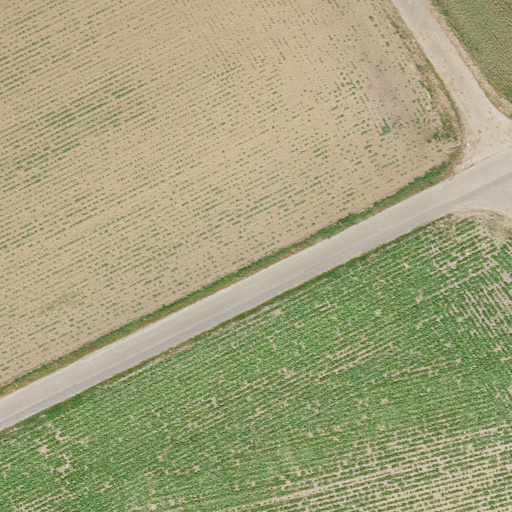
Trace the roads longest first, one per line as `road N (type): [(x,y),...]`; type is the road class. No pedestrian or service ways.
road 1 (track): [(0,416),(511,165)]
road 2 (track): [(409,0),(511,157)]
